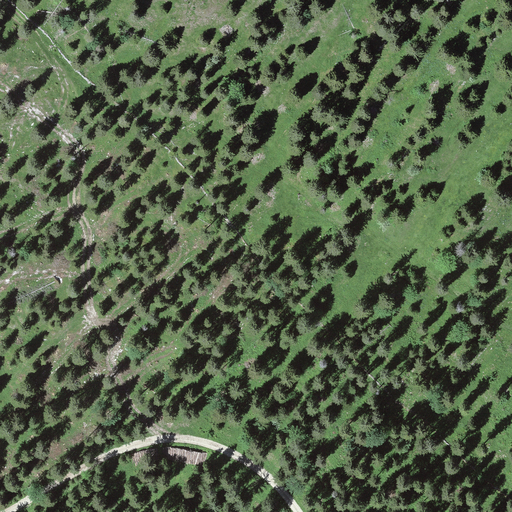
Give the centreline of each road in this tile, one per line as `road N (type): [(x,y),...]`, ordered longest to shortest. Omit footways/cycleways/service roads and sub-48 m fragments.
road 1 (track): [(161,437),(137,411),(88,301),(85,227),(76,208),(79,150),(0,87)]
road 2 (track): [(296,511),(225,444),(180,435),(131,448),(10,511)]
